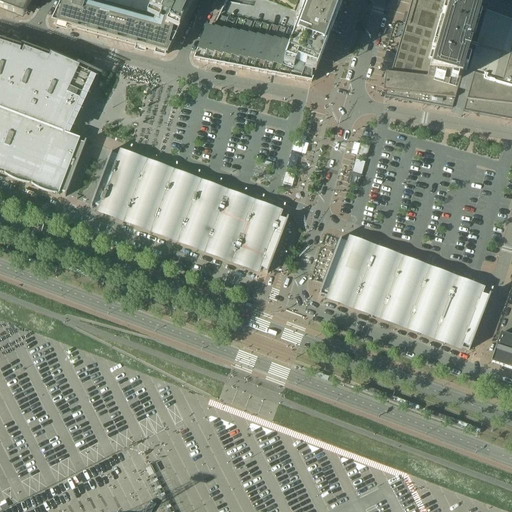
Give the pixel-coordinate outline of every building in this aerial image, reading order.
[(0,0),(0,9),(23,17),(32,0),(0,0)] [(60,0),(51,24),(53,24),(85,33),(167,56),(193,0),(60,0)] [(342,0),(226,0),(212,30),(205,28),(193,61),(311,83),(342,0)] [(410,15),(407,25),(438,34),(448,0),(411,0),(407,14),(410,15)] [(454,0),(448,0),(438,34),(430,62),(462,72),(480,10),(454,0)] [(511,69),(511,21),(485,12),(467,73),(508,85),(511,69)] [(511,69),(508,85),(467,73),(462,72),(430,62),(438,34),(407,25),(404,24),(390,74),(385,73),(383,91),(385,92),(384,97),(451,110),(453,106),(464,109),(463,112),(511,121),(511,69)] [(0,172),(58,195),(60,192),(66,194),(85,145),(78,143),(79,140),(61,133),(65,124),(90,72),(79,67),(79,68),(50,55),(48,59),(23,49),(21,55),(19,54),(20,51),(0,43),(0,172)] [(366,159),(369,147),(360,144),(356,156),(366,159)] [(247,203),(169,173),(135,160),(118,154),(117,157),(111,155),(112,152),(111,151),(90,207),(91,207),(92,205),(98,207),(97,210),(260,271),(261,269),(266,271),(265,273),(267,274),(288,218),(286,218),(285,220),(280,218),(281,216),(247,203)] [(292,155),(288,165),(294,168),(298,158),(292,155)] [(355,160),(349,183),(358,186),(365,162),(355,160)] [(285,173),(282,184),(291,187),(295,176),(285,173)] [(341,239),(340,238),(319,294),(320,294),(321,291),(327,293),(326,296),(462,348),(463,345),(469,347),(468,350),(469,350),(490,295),(489,294),(487,297),(482,295),(483,292),(347,241),(346,244),(340,241),(341,239)] [(499,336),(490,363),(497,365),(501,367),(511,370),(511,339),(507,337),(499,335),(499,336)] [(145,469),(149,477),(154,474),(150,467),(145,469)]
